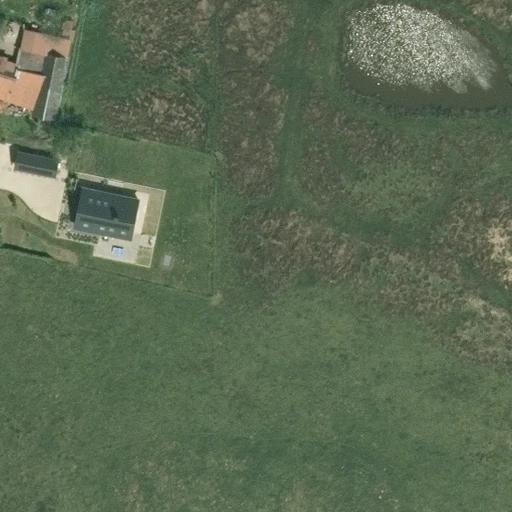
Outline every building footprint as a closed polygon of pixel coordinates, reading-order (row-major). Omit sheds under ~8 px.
[(0,92),(12,96),(13,94),(29,98),(29,99),(35,101),(32,114),(56,119),(70,56),(24,45),(18,69),(7,65),(9,57),(2,56),(0,55),(0,92)] [(70,119),(73,97),(62,96),(59,118),(70,119)] [(96,127),(103,102),(88,98),(81,123),(96,127)] [(123,154),(142,162),(149,146),(130,138),(123,154)] [(173,156),(177,168),(203,161),(200,149),(173,156)] [(41,157),(38,173),(55,177),(58,160),(41,157)] [(83,189),(75,227),(101,232),(102,227),(131,233),(138,200),(83,189)]
